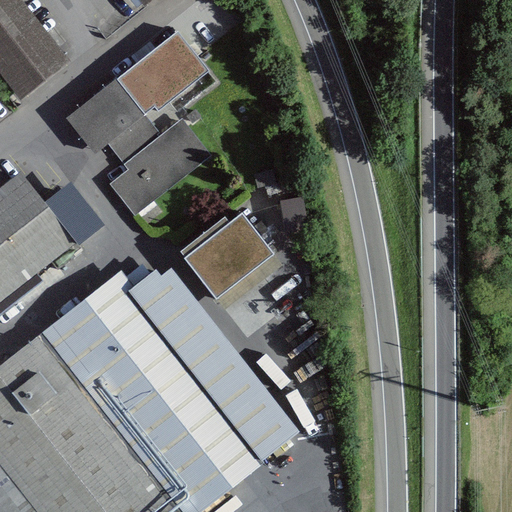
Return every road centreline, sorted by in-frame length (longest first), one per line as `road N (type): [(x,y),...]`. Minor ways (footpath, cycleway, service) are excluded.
road 1 (motorway): [(304,0),(348,123),(379,267),(397,511)]
road 2 (motorway): [(444,0),(445,511)]
road 3 (unknown): [(31,121),(268,362)]
